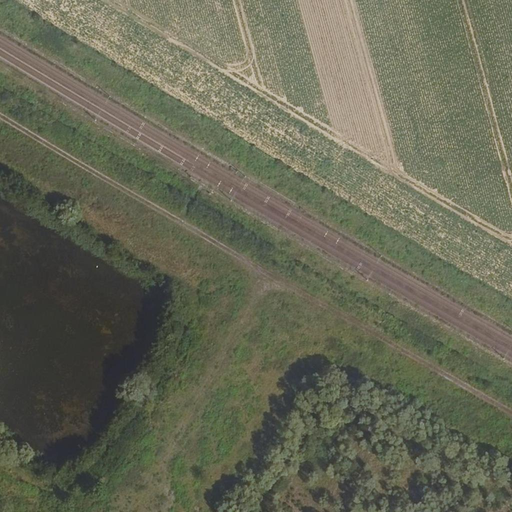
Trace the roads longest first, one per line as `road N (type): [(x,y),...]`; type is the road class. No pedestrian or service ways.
road 1 (track): [(267,277),(511,413)]
road 2 (track): [(267,277),(145,492)]
